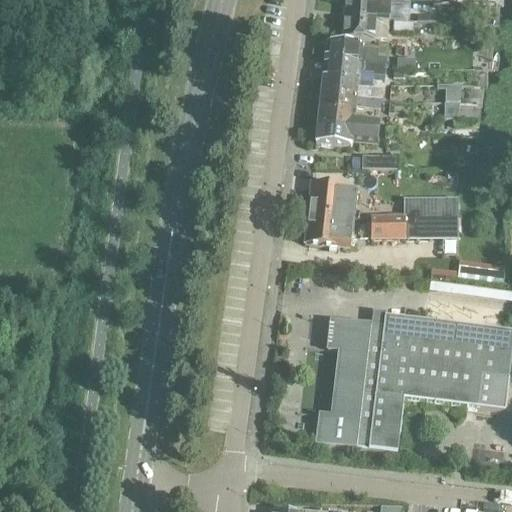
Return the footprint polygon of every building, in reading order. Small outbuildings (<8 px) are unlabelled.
[(343,20),(388,24),(388,23),(389,5),(344,3),(343,20)] [(343,20),(342,40),(374,41),(387,42),(388,30),(388,24),(343,20)] [(412,36),(412,26),(393,25),(393,35),(412,36)] [(386,72),(387,62),(361,59),(362,52),(327,48),(325,65),(386,72)] [(397,64),(397,72),(415,72),(415,63),(397,64)] [(385,81),(386,72),(325,65),(323,81),(358,85),(359,78),(385,81)] [(393,73),(393,81),(403,82),(403,74),(393,73)] [(382,105),(383,95),(357,92),(358,85),(323,81),(321,98),(382,105)] [(445,106),(459,107),(461,89),(449,89),(446,89),(445,94),(445,106)] [(381,115),(382,105),(321,98),(319,114),(355,118),(355,112),(381,115)] [(459,108),(445,108),(444,123),(458,124),(459,108)] [(378,139),(380,128),(354,125),(355,118),(319,114),(317,132),(378,139)] [(386,129),(385,137),(399,137),(399,129),(386,129)] [(377,150),(378,139),(317,132),(315,147),(351,151),(351,147),(377,150)] [(398,174),(398,160),(362,160),(361,174),(398,174)] [(353,222),(356,192),(310,187),(307,217),(353,222)] [(387,220),(371,221),(371,244),(458,243),(458,203),(403,204),(404,220),(387,220)] [(351,238),(353,222),(307,217),(304,248),(348,252),(350,238),(351,238)] [(460,264),(459,275),(458,282),(503,288),(505,270),(460,264)] [(442,280),(458,282),(459,275),(443,273),(442,280)] [(431,285),(430,294),(439,296),(441,287),(431,285)] [(511,342),(511,336),(372,320),(371,330),(330,325),(327,354),(338,355),(330,419),(319,418),(315,448),(396,458),(402,402),(503,414),(511,342)]
